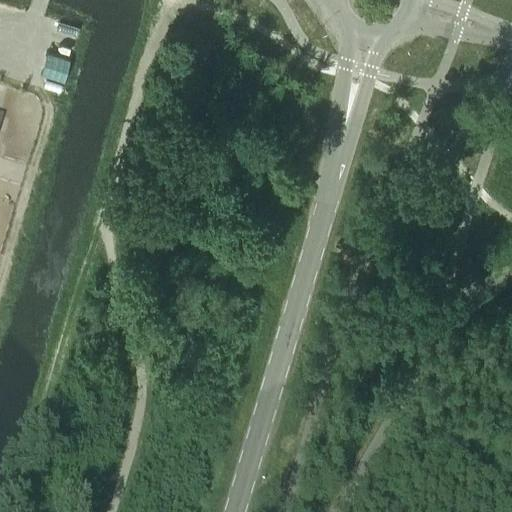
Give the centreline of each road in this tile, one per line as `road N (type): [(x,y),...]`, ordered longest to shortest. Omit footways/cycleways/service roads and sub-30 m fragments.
road 1 (unknown): [(109,511),(141,370),(106,209),(167,0)]
road 2 (unknown): [(183,0),(266,30),(322,68),(380,83),(496,212),(511,219)]
road 3 (tertiary): [(233,511),(332,178)]
road 4 (tertiary): [(353,25),(332,178)]
road 5 (tertiary): [(332,178),(378,32)]
